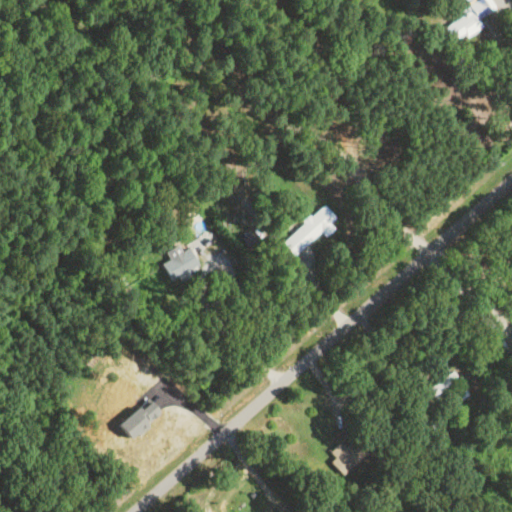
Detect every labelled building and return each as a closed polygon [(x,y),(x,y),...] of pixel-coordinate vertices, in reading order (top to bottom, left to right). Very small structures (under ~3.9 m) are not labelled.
[(456,40),(481,25),(476,17),(493,7),(488,0),(463,0),(468,8),(445,22),(456,40)] [(280,241),(292,256),(334,219),(321,204),(280,241)] [(188,247),(177,250),(176,245),(163,249),(166,260),(161,262),(166,279),(195,270),(188,247)] [(456,379),(450,371),(417,396),(422,404),(456,379)] [(339,442),(325,453),(340,472),(367,451),(356,437),(343,447),(339,442)]
